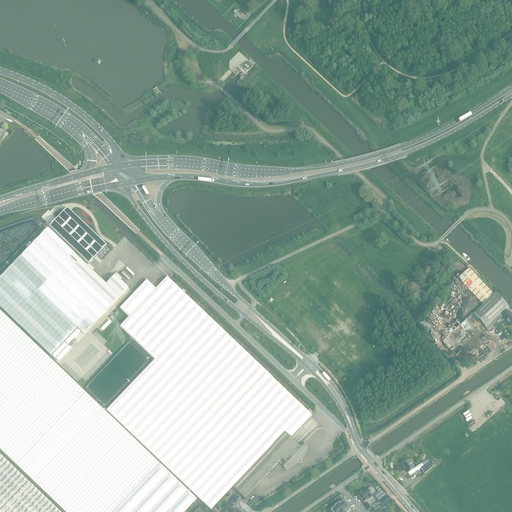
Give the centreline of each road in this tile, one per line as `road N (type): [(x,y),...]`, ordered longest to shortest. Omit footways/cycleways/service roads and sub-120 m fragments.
road 1 (primary): [(511,87),(426,137),(341,164),(293,171),(129,165)]
road 2 (primary): [(172,176),(260,185),(346,169),(440,137),(511,94)]
road 3 (unknown): [(423,511),(368,451),(339,384),(254,301)]
road 4 (secondary): [(121,184),(186,264),(306,366)]
road 5 (secondary): [(310,361),(157,215)]
road 6 (unclassified): [(360,448),(507,343)]
road 7 (unclassified): [(373,463),(511,368)]
road 8 (secondary): [(129,165),(61,99),(0,71)]
road 9 (primary): [(0,212),(121,184)]
